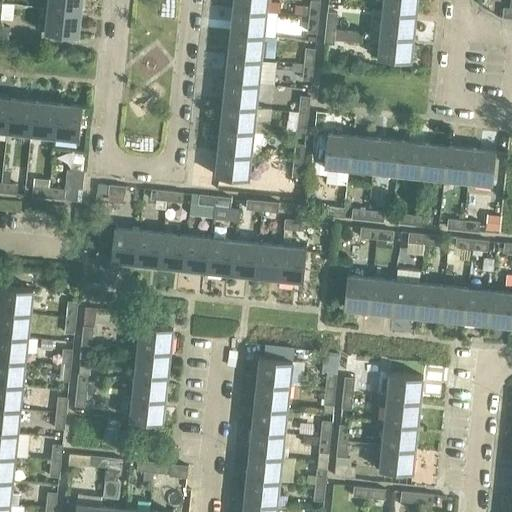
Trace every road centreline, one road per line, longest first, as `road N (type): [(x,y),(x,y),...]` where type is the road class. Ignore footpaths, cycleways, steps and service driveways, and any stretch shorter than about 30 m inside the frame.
road 1 (residential): [(122,0),(104,165),(173,172),(191,0)]
road 2 (residential): [(476,511),(491,361),(511,363)]
road 3 (residential): [(209,511),(227,346)]
